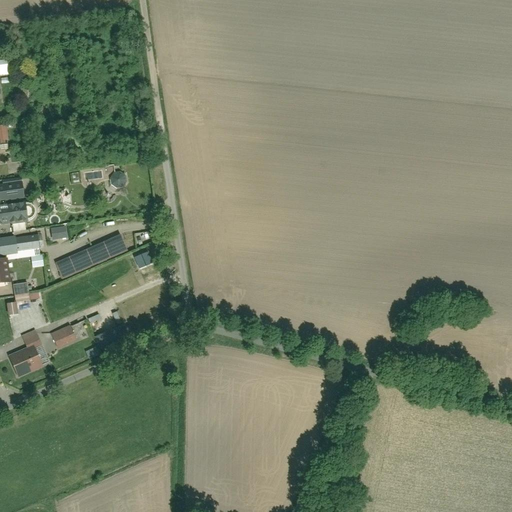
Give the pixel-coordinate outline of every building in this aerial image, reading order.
[(0,128),(0,145),(10,145),(9,128),(0,128)] [(112,181),(113,186),(116,189),(121,190),(126,187),(128,183),(127,177),(125,175),(120,173),(115,175),(112,178),(112,181)] [(27,183),(0,183),(0,197),(27,197),(27,183)] [(0,199),(0,226),(4,227),(4,224),(37,223),(36,203),(3,203),(3,200),(0,199)] [(0,240),(0,254),(4,254),(5,260),(17,258),(16,252),(29,250),(27,236),(0,240)] [(137,253),(138,266),(153,265),(152,253),(137,253)] [(0,261),(0,285),(11,284),(8,261),(0,261)] [(15,286),(15,298),(42,298),(42,285),(15,286)] [(72,326),(54,335),(61,349),(79,341),(72,326)] [(36,331),(23,337),(28,351),(42,345),(36,331)] [(12,360),(20,379),(45,369),(37,349),(12,360)]
